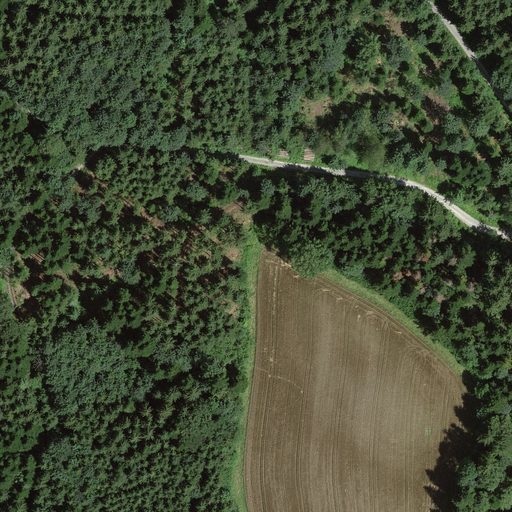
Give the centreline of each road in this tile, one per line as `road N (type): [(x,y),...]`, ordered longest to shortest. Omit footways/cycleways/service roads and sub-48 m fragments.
road 1 (track): [(511,232),(487,230),(423,191),(381,179),(106,143)]
road 2 (track): [(425,0),(511,112)]
road 3 (track): [(106,143),(60,132),(0,79)]
